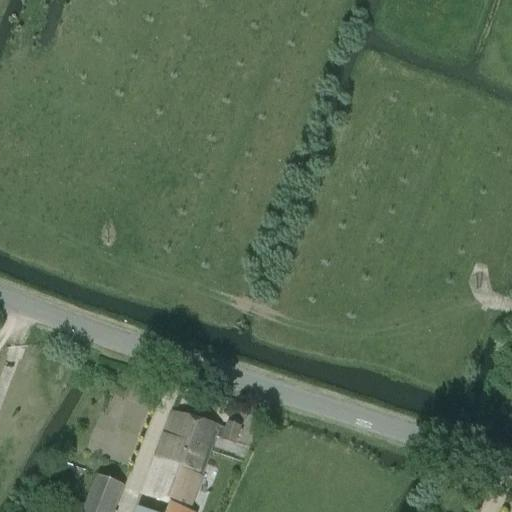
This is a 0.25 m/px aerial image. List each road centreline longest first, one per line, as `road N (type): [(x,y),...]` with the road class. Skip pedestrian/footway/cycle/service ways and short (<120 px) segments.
road 1 (tertiary): [(0,294),(511,465)]
road 2 (track): [(129,511),(191,356)]
